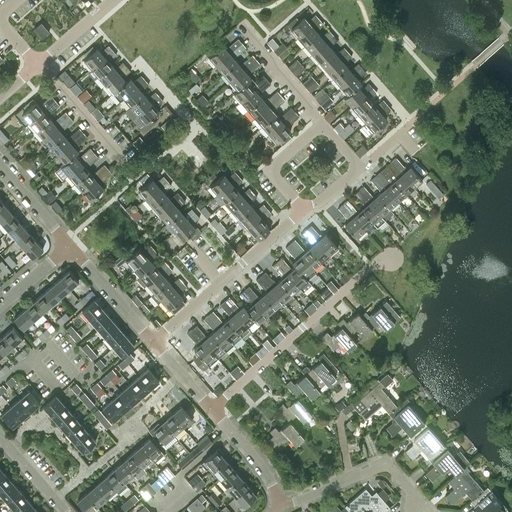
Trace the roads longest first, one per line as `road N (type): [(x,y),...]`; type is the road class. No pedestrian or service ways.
road 1 (residential): [(210,408),(370,266),(390,258)]
road 2 (residential): [(152,342),(301,211)]
road 3 (residential): [(280,503),(386,464),(424,508)]
road 4 (residential): [(320,125),(239,24)]
road 5 (residential): [(152,342),(69,243)]
road 6 (residential): [(120,161),(36,65)]
road 7 (residential): [(320,125),(268,170),(301,211)]
